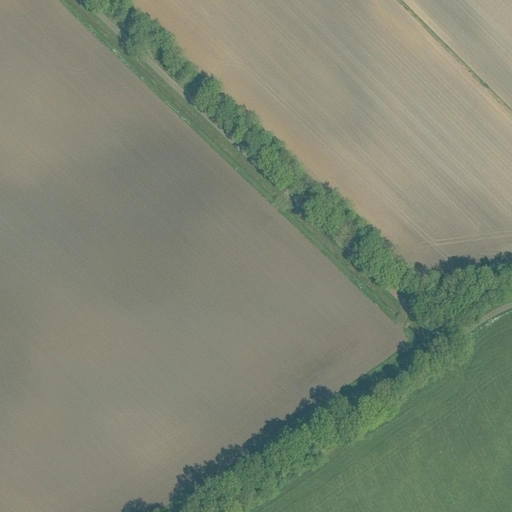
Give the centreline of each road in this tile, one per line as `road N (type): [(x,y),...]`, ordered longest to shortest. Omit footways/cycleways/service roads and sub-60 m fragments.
road 1 (unclassified): [(84,0),(446,343),(511,305)]
road 2 (track): [(213,511),(446,343)]
